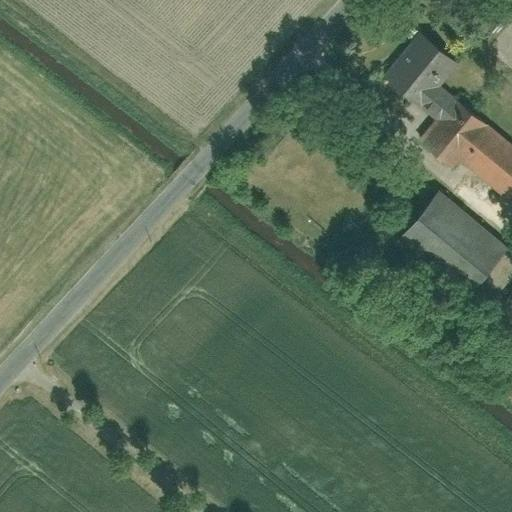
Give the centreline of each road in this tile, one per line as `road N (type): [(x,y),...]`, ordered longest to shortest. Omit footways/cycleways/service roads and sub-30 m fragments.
road 1 (unclassified): [(353,0),(0,378)]
road 2 (unknown): [(285,73),(486,215),(511,195)]
road 3 (track): [(17,359),(201,511)]
